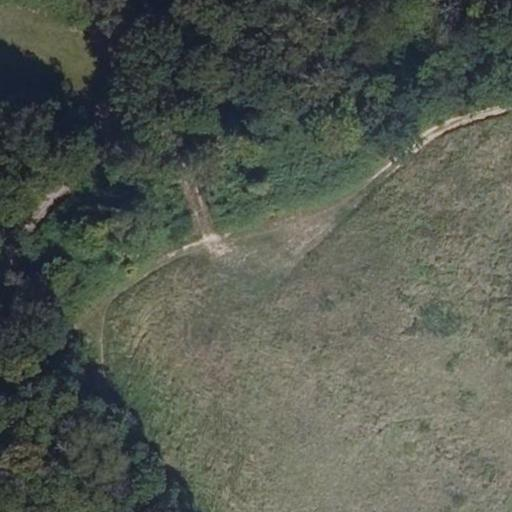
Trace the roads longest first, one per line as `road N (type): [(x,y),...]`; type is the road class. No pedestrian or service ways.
road 1 (track): [(97,306),(123,41),(136,0)]
road 2 (track): [(97,306),(216,511)]
